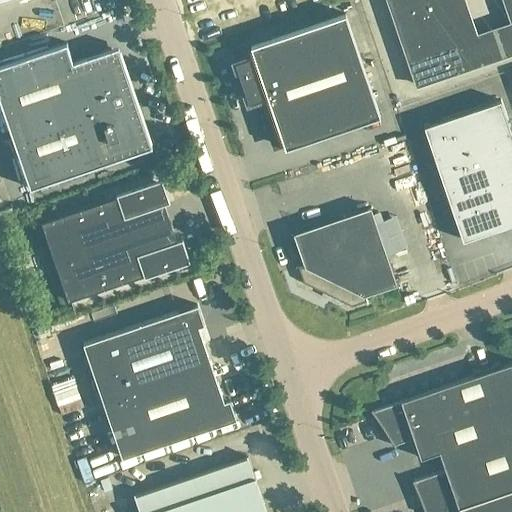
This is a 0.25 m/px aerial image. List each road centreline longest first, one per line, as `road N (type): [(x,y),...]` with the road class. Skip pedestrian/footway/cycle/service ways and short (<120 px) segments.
road 1 (unclassified): [(284,375),(160,0)]
road 2 (unclassified): [(284,375),(511,290)]
road 3 (unknown): [(511,265),(465,264),(448,251),(405,98)]
road 4 (unknown): [(160,0),(1,46)]
road 5 (unknown): [(232,217),(370,171)]
road 6 (unclassified): [(331,511),(284,375)]
